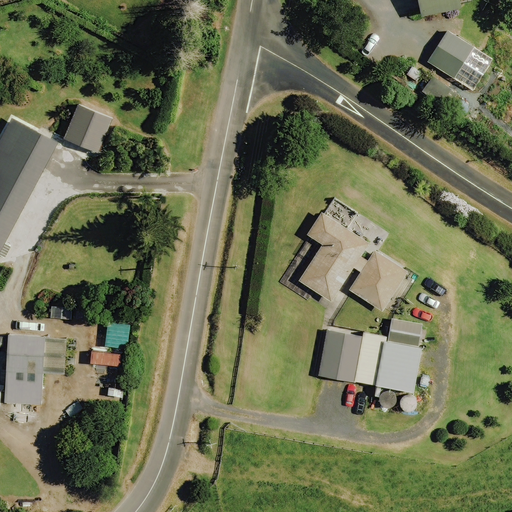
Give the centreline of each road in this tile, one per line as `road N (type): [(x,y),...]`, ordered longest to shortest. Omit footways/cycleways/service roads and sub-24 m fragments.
road 1 (unclassified): [(245,40),(186,357),(175,485),(150,511)]
road 2 (unclassified): [(245,40),(511,207)]
